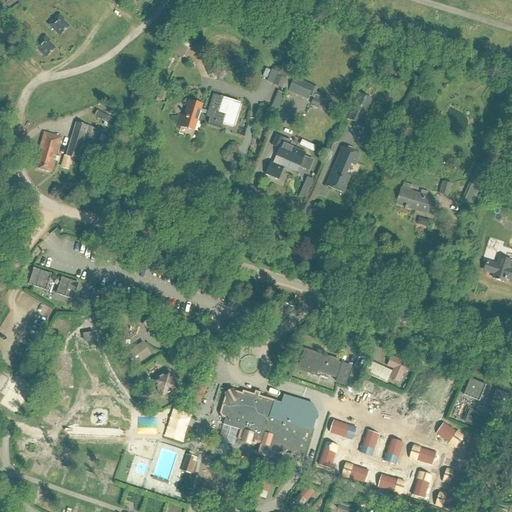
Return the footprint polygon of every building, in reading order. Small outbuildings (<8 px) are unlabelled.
[(49,26),(60,36),(69,27),(62,21),(63,19),(59,16),(49,26)] [(35,47),(46,58),(55,49),(47,42),(49,41),(45,37),(35,47)] [(272,71),(267,82),(273,85),(272,86),(281,89),(281,88),(287,91),(294,73),(281,67),(278,73),(272,71)] [(288,92),(306,99),(312,85),(293,78),(288,92)] [(310,105),(323,110),(328,98),(315,92),(310,105)] [(358,95),(345,118),(359,124),(369,100),(358,95)] [(235,127),(242,106),(240,105),(241,103),(223,98),(222,99),(221,99),(218,106),(214,112),(203,109),(199,122),(221,129),(222,126),(232,128),(233,127),(235,127)] [(180,127),(195,131),(203,106),(187,101),(180,127)] [(116,122),(97,112),(94,118),(104,123),(102,126),(109,130),(111,127),(114,128),(116,122)] [(68,171),(72,158),(83,161),(89,144),(95,146),(99,133),(93,129),(76,123),(66,156),(64,155),(59,169),(68,171)] [(42,151),(37,169),(51,172),(61,139),(43,134),(39,151),(42,151)] [(265,175),(278,181),(283,169),(281,167),(284,160),(299,167),(302,168),(306,167),(308,163),(307,159),(304,158),(305,153),(289,146),(288,148),(281,145),(283,139),(276,136),(271,146),(279,149),(272,164),(270,163),(265,175)] [(344,191),(350,177),(346,176),(351,165),(354,166),(358,157),(341,150),(327,183),(344,191)] [(477,165),(461,200),(472,205),(488,170),(477,165)] [(313,177),(308,190),(314,192),(319,179),(313,177)] [(451,186),(441,183),(438,195),(447,198),(451,186)] [(431,198),(400,189),(395,206),(425,215),(431,198)] [(486,263),(483,270),(495,274),(493,279),(503,283),(504,280),(505,280),(506,278),(511,280),(511,264),(509,264),(510,261),(500,258),(497,266),(486,263)] [(49,282),(51,275),(34,269),(28,285),(45,291),(47,285),(46,285),(47,281),(49,282)] [(78,284),(61,278),(56,294),(73,300),(78,284)] [(141,325),(157,340),(168,328),(152,314),(141,325)] [(100,317),(90,317),(90,333),(100,333),(100,317)] [(110,335),(98,342),(102,348),(114,341),(110,335)] [(143,342),(125,355),(134,368),(151,355),(143,342)] [(109,353),(111,362),(120,359),(117,351),(109,353)] [(318,357),(318,356),(304,352),(298,370),(316,376),(317,372),(337,378),(335,383),(344,386),(350,368),(337,363),(338,361),(329,359),(328,361),(318,357)] [(391,357),(387,366),(394,369),(390,378),(399,382),(403,373),(405,374),(409,365),(391,357)] [(450,379),(428,371),(423,383),(446,392),(450,379)] [(168,373),(152,382),(162,398),(177,389),(168,373)] [(197,408),(197,407),(212,378),(208,376),(202,373),(187,402),(197,408)] [(141,374),(128,380),(133,389),(145,382),(141,374)] [(479,402),(485,386),(470,380),(463,395),(479,402)] [(505,412),(511,397),(496,390),(489,406),(505,412)] [(218,443),(218,444),(219,445),(219,446),(219,447),(220,448),(221,449),(222,450),(223,450),(223,451),(224,451),(225,451),(226,451),(227,451),(228,451),(229,451),(229,450),(230,450),(231,449),(232,448),(233,447),(233,446),(238,430),(240,430),(238,438),(242,441),(249,443),(254,443),(255,441),(291,452),(290,455),(303,459),(312,432),(318,414),(313,406),(285,397),(281,407),(274,404),(275,402),(243,392),(242,394),(233,391),(226,395),(220,413),(222,416),(225,417),(224,422),(223,425),(224,425),(219,442),(218,443)] [(404,398),(381,391),(377,405),(400,412),(404,398)] [(365,392),(362,402),(376,406),(379,395),(365,392)] [(414,406),(437,415),(443,401),(419,392),(414,406)] [(152,400),(149,395),(146,397),(145,394),(138,399),(142,406),(152,400)] [(463,422),(486,431),(490,419),(482,416),(482,417),(476,414),(476,413),(468,410),(463,422)] [(349,443),(354,428),(332,421),(327,436),(349,443)] [(465,439),(443,422),(433,436),(455,452),(465,439)] [(380,435),(365,430),(358,453),(373,457),(380,435)] [(29,447),(37,452),(45,441),(37,436),(29,447)] [(490,447),(471,439),(460,463),(479,472),(490,447)] [(404,444),(391,440),(383,461),(395,466),(404,444)] [(331,472),(338,449),(323,445),(317,467),(331,472)] [(430,468),(435,453),(409,445),(405,460),(430,468)] [(78,466),(81,449),(71,448),(69,464),(78,466)] [(186,455),(180,471),(191,475),(196,458),(186,455)] [(38,467),(46,468),(47,459),(40,458),(38,467)] [(117,476),(120,460),(113,459),(109,475),(117,476)] [(362,485),(367,470),(343,463),(339,477),(362,485)] [(476,476),(446,467),(441,484),(470,494),(476,476)] [(75,471),(71,483),(86,488),(88,481),(82,479),(84,474),(75,471)] [(423,502),(431,475),(417,471),(409,497),(423,502)] [(406,482),(381,473),(375,489),(401,498),(406,482)] [(258,476),(252,494),(264,498),(271,480),(258,476)] [(100,493),(105,479),(98,477),(93,491),(100,493)] [(115,488),(125,491),(127,484),(117,481),(115,488)] [(305,486),(293,499),(301,506),(313,493),(305,486)] [(121,501),(124,491),(115,488),(112,498),(121,501)] [(137,489),(132,504),(141,507),(146,492),(137,489)] [(461,511),(466,499),(439,490),(433,507),(448,511),(461,511)] [(154,508),(163,510),(165,499),(156,497),(154,508)] [(338,500),(336,507),(349,511),(356,511),(358,507),(338,500)] [(175,509),(183,511),(185,504),(176,502),(175,509)]
